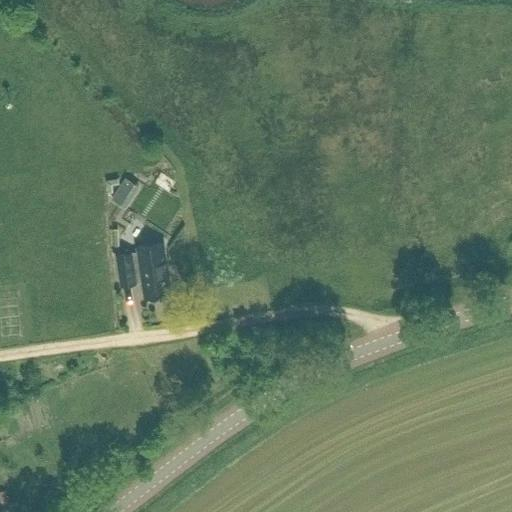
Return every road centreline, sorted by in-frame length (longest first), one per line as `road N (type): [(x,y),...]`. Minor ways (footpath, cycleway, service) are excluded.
road 1 (tertiary): [(113,511),(288,384),(344,357),(511,302)]
road 2 (track): [(0,356),(329,312),(368,318),(400,337)]
